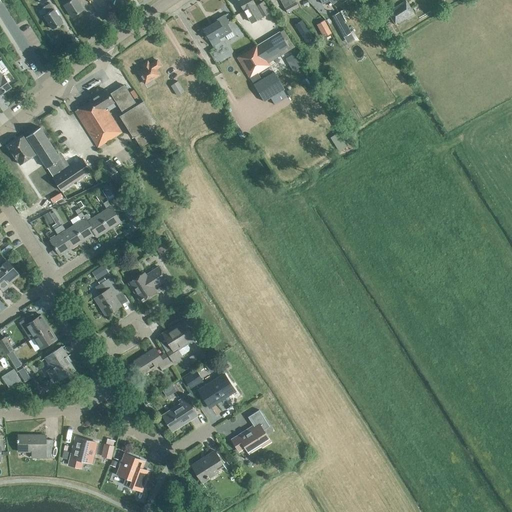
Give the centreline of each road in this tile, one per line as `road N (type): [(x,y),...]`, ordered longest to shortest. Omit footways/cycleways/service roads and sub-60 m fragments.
road 1 (primary): [(51,88),(170,0)]
road 2 (residential): [(208,430),(171,453),(134,434),(108,391)]
